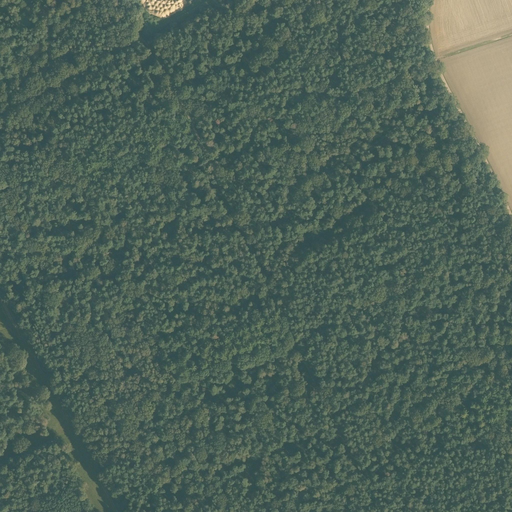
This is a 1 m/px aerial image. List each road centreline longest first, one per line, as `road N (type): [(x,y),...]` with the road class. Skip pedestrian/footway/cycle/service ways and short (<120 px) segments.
road 1 (track): [(119,0),(165,68),(375,511)]
road 2 (unknown): [(232,208),(273,191),(435,62)]
road 3 (track): [(0,296),(117,511)]
road 4 (track): [(347,454),(181,511)]
road 5 (track): [(435,62),(511,217)]
